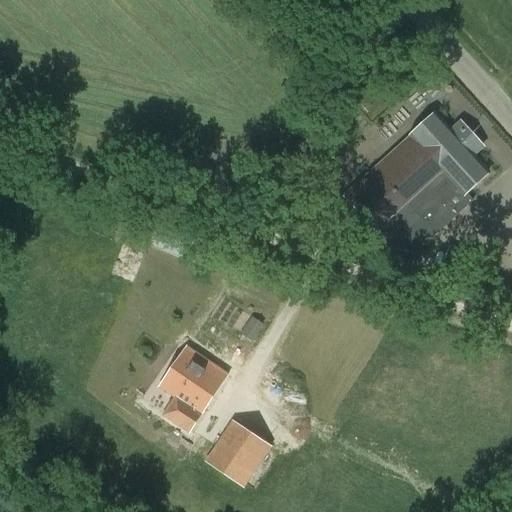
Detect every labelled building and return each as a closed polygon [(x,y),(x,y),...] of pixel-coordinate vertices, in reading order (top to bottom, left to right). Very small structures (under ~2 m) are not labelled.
[(346,198),(376,232),(377,232),(391,247),(421,220),(436,236),(473,202),(467,195),(488,175),(472,158),(482,148),(462,125),(451,135),(436,117),(346,198)] [(445,268),(444,268),(472,278),(478,260),(451,251),(445,268)] [(240,335),(252,344),(264,326),(252,318),(240,335)] [(177,400),(165,418),(190,434),(228,377),(186,349),(160,388),(177,400)] [(206,461),(245,488),(272,447),(232,421),(206,461)]
